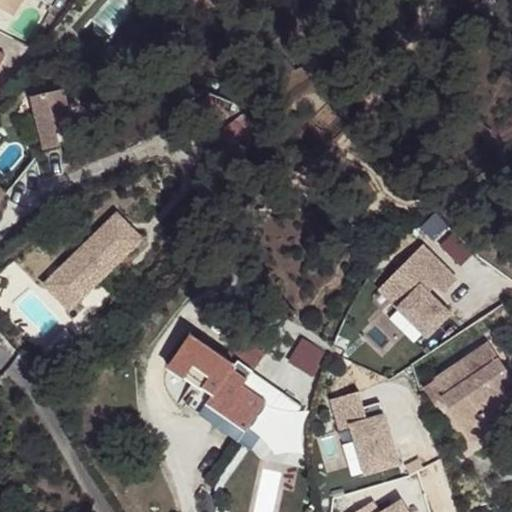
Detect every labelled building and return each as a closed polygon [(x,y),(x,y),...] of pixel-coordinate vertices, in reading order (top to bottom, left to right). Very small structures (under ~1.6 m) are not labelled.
[(0,0),(0,7),(14,16),(24,0),(0,0)] [(66,94),(33,103),(46,154),(62,151),(58,137),(75,133),(66,94)] [(62,151),(46,154),(51,174),(66,169),(62,151)] [(0,216),(8,197),(0,188),(0,216)] [(77,255),(101,279),(142,240),(118,215),(77,255)] [(424,246),(382,287),(429,335),(450,313),(430,293),(424,287),(431,279),(437,285),(445,293),(458,280),(424,246)] [(47,285),(70,309),(101,279),(77,255),(47,285)] [(431,279),(424,287),(430,293),(437,285),(431,279)] [(192,334),(169,367),(199,388),(187,404),(239,440),(266,400),(244,386),(249,379),(234,369),(236,365),(192,334)] [(511,403),(511,376),(489,342),(435,380),(446,396),(443,397),(469,434),(511,403)] [(249,379),(244,386),(266,400),(271,393),(249,379)]
